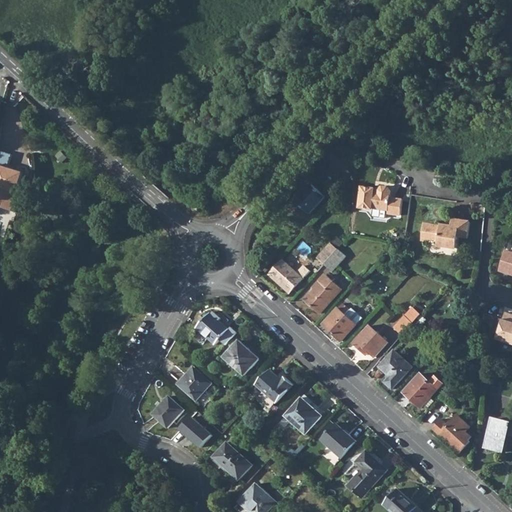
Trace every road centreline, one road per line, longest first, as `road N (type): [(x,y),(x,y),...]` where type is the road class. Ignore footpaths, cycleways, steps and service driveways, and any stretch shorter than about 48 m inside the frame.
road 1 (residential): [(228,274),(492,511)]
road 2 (residential): [(441,0),(269,179),(226,242)]
road 3 (residential): [(197,243),(0,55)]
road 4 (residential): [(120,425),(126,393),(197,276)]
road 5 (residential): [(204,511),(197,477),(120,425)]
